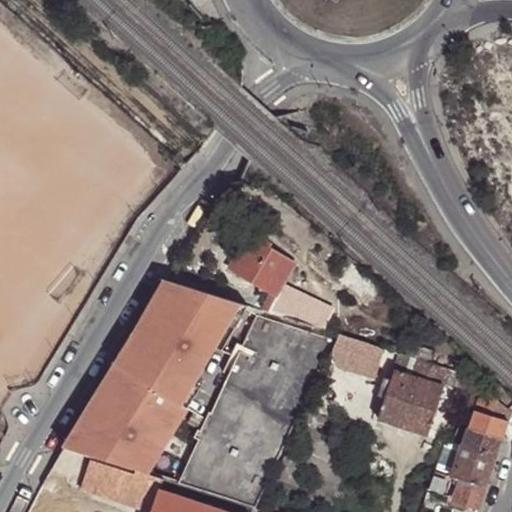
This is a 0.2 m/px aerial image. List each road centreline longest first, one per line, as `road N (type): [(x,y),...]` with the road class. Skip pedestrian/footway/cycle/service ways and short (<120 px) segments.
road 1 (residential): [(0,505),(178,203),(259,99),(308,58)]
road 2 (secondary): [(409,111),(466,225),(511,282)]
